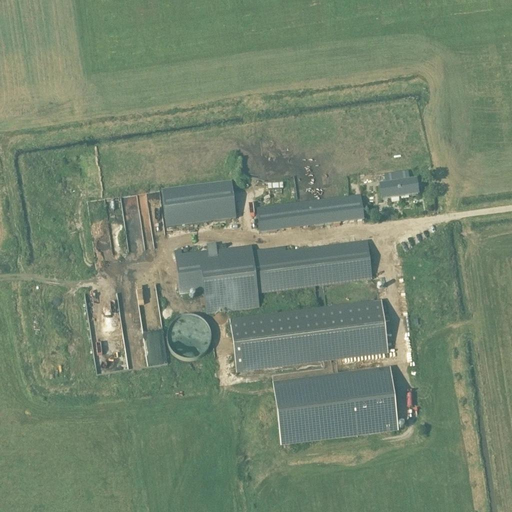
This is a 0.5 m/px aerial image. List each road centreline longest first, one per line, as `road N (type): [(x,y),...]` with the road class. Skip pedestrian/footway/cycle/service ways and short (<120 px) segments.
road 1 (track): [(400,364),(405,437),(276,454),(264,394),(250,380),(224,382),(218,330),(174,305),(165,252)]
road 2 (track): [(165,252),(108,279),(0,276)]
